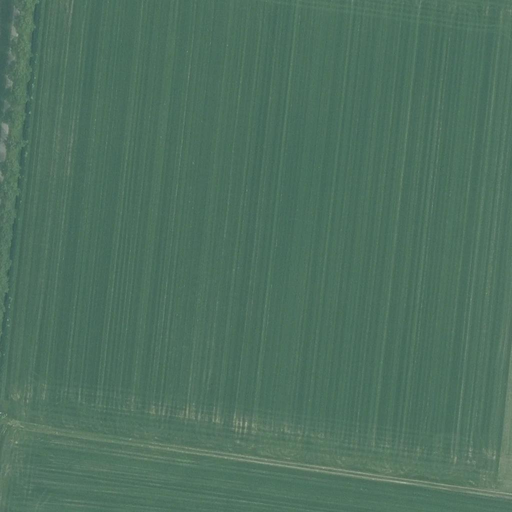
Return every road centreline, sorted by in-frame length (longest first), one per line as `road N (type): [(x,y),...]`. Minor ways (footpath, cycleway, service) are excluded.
road 1 (track): [(511,496),(0,425)]
road 2 (unclassified): [(0,171),(19,0)]
